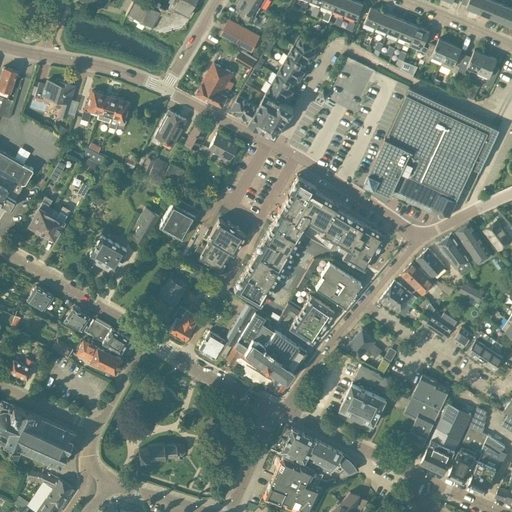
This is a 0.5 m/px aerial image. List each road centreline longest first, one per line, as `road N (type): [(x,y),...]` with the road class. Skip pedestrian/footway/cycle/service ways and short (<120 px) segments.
road 1 (secondary): [(183,359),(0,249)]
road 2 (residential): [(363,304),(488,393),(511,381)]
road 3 (residential): [(165,87),(0,46)]
road 4 (residential): [(422,238),(279,147)]
road 5 (secondary): [(426,478),(279,409)]
road 6 (residential): [(279,147),(331,50),(350,49),(377,63)]
road 7 (residential): [(183,359),(259,225)]
road 8 (residential): [(279,409),(363,304)]
road 9 (residential): [(279,147),(165,87)]
